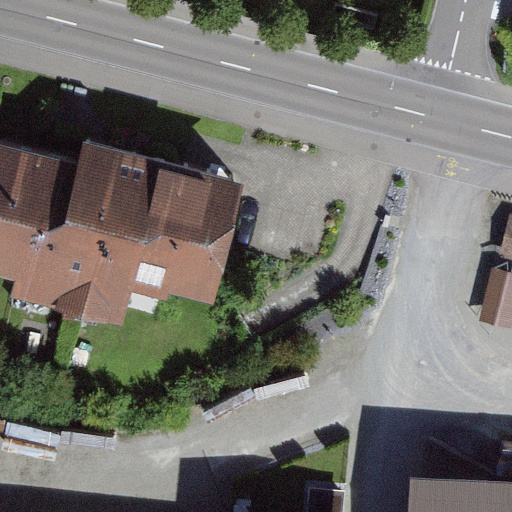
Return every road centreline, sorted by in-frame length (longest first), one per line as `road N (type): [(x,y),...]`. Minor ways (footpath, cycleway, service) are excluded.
road 1 (unknown): [(511,353),(406,346),(329,369),(185,435),(92,435),(0,421)]
road 2 (secondary): [(439,119),(0,6)]
road 3 (residential): [(439,119),(467,0)]
